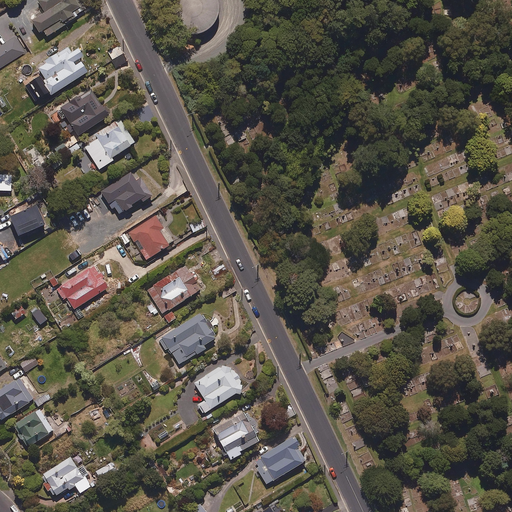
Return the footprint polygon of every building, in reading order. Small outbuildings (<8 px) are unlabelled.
[(85,7),(80,0),(36,0),(43,10),(30,18),(38,31),(42,28),(47,34),(78,15),(76,13),(85,7)] [(168,0),(167,3),(166,12),(167,16),(171,25),(178,31),(186,35),(195,36),(204,34),(208,31),(215,25),(217,21),(219,16),(220,7),(219,2),(217,0),(168,0)] [(0,66),(25,52),(15,36),(0,44),(0,66)] [(71,50),(68,46),(45,59),(46,61),(38,67),(44,78),(41,79),(50,94),(88,71),(80,57),(84,55),(78,46),(71,50)] [(108,114),(91,86),(60,106),(77,133),(108,114)] [(148,104),(134,112),(141,125),(155,117),(148,104)] [(120,116),(93,133),(96,138),(84,146),(98,169),(113,159),(112,157),(136,141),(120,116)] [(77,142),(68,148),(72,154),(81,149),(77,142)] [(63,143),(54,148),(58,155),(67,150),(63,143)] [(58,157),(50,163),(54,169),(62,163),(58,157)] [(136,178),(131,171),(90,197),(96,208),(107,201),(112,208),(114,206),(118,212),(140,198),(142,201),(152,194),(140,175),(136,178)] [(12,173),(0,172),(0,190),(11,191),(12,173)] [(14,210),(8,212),(17,233),(43,222),(35,204),(15,212),(14,210)] [(175,241),(157,214),(128,233),(145,260),(175,241)] [(81,267),(77,262),(71,265),(75,271),(81,267)] [(227,270),(223,263),(211,271),(216,277),(227,270)] [(94,264),(57,287),(64,298),(68,295),(75,306),(106,286),(101,278),(104,276),(100,269),(98,271),(94,264)] [(200,288),(185,265),(147,290),(162,313),(200,288)] [(54,276),(49,279),(54,286),(59,282),(54,276)] [(482,298),(466,290),(462,298),(458,296),(454,304),(458,305),(463,313),(469,316),(472,311),(475,313),(482,298)] [(158,312),(152,302),(146,306),(152,315),(158,312)] [(20,303),(9,310),(15,319),(26,312),(20,303)] [(171,311),(164,316),(168,322),(175,318),(171,311)] [(215,337),(200,312),(162,337),(179,364),(205,348),(203,345),(215,337)] [(33,355),(20,363),(26,373),(39,364),(33,355)] [(220,365),(194,382),(205,400),(197,405),(203,413),(235,392),(240,393),(241,381),(234,368),(220,365)] [(0,420),(33,399),(18,376),(0,387),(0,420)] [(157,380),(149,384),(153,391),(161,387),(157,380)] [(296,414),(290,403),(283,406),(288,418),(296,414)] [(52,429),(40,408),(13,424),(26,445),(52,429)] [(245,413),(244,412),(213,429),(230,460),(241,454),(239,451),(259,440),(255,432),(258,430),(248,411),(245,413)] [(292,436),(260,455),(262,458),(254,463),(266,483),(306,459),(292,436)] [(105,443),(107,443),(107,438),(97,438),(97,443),(100,443),(100,451),(105,451),(105,443)] [(83,478),(70,457),(43,473),(44,474),(40,476),(43,481),(42,482),(47,490),(49,489),(52,494),(55,493),(56,495),(67,488),(68,490),(75,486),(79,493),(91,486),(85,477),(83,478)] [(207,511),(200,503),(189,511),(207,511)]
